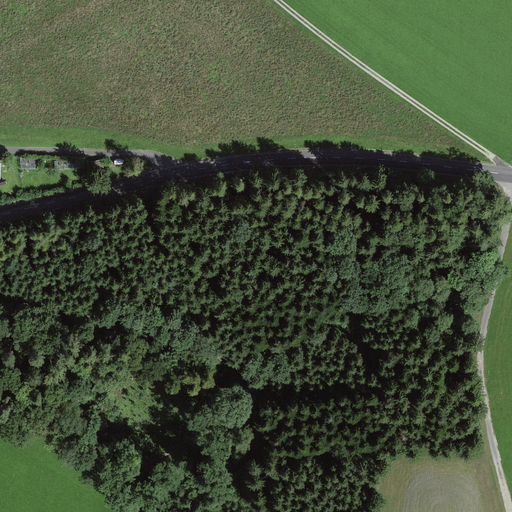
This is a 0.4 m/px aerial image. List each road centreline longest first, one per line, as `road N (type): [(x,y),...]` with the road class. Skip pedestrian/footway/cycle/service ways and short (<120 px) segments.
road 1 (tertiary): [(0,211),(225,166),(376,163),(511,175)]
road 2 (track): [(0,297),(127,323),(219,355),(248,401),(267,511)]
road 3 (track): [(508,511),(481,332),(511,201)]
road 4 (track): [(511,173),(282,0)]
